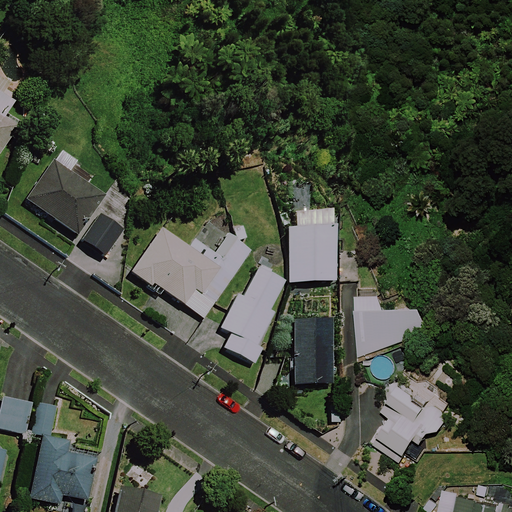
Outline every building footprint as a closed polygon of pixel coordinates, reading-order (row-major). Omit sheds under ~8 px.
[(17,97),(0,85),(0,152),(15,130),(1,121),(17,97)] [(80,170),(59,155),(25,204),(75,238),(103,197),(91,189),(75,177),(80,170)] [(332,214),(301,215),(302,230),(286,231),(287,286),(333,285),(332,214)] [(121,234),(99,219),(82,245),(104,260),(121,234)] [(225,236),(212,256),(188,241),(183,249),(158,232),(129,275),(155,293),(157,290),(202,321),(249,251),(225,236)] [(283,283),(256,269),(241,297),(237,295),(218,331),(229,336),(222,351),(253,367),(263,348),(257,345),(272,317),(267,314),(283,283)] [(383,313),(382,296),(355,299),(361,354),(430,347),(426,308),(383,313)] [(329,387),(330,323),(292,323),(291,387),(329,387)] [(36,354),(11,349),(0,407),(0,432),(21,436),(36,354)] [(416,440),(423,444),(430,430),(432,431),(434,432),(436,432),(438,432),(440,431),(442,430),(444,429),(446,427),(447,425),(448,424),(448,421),(448,419),(448,417),(448,415),(447,413),(446,411),(444,410),(442,409),(442,408),(397,384),(382,412),(393,418),(376,450),(402,464),(416,440)] [(95,453),(71,448),(72,441),(65,440),(49,436),(54,408),(35,404),(29,436),(40,438),(27,501),(56,507),(58,497),(85,503),(95,453)] [(160,474),(137,457),(125,475),(148,491),(160,474)] [(511,511),(511,503),(444,491),(439,511),(511,511)]
